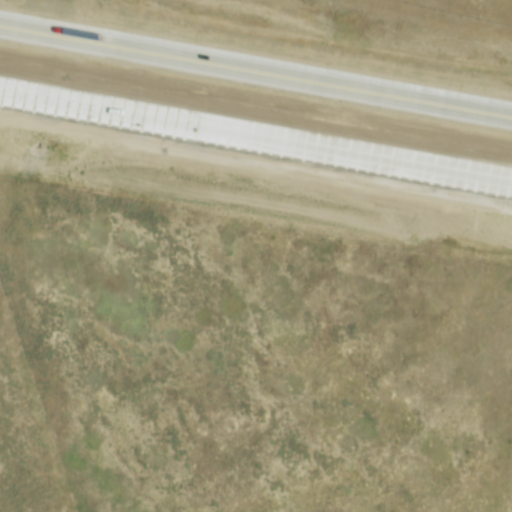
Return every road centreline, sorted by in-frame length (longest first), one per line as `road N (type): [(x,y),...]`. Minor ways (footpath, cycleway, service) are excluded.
road 1 (motorway): [(0,88),(511,178)]
road 2 (motorway): [(511,118),(0,29)]
